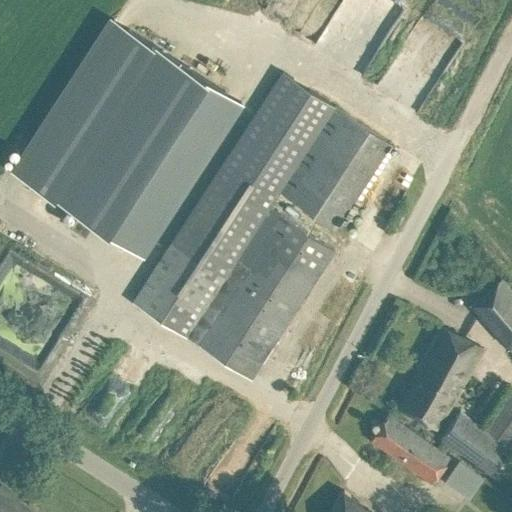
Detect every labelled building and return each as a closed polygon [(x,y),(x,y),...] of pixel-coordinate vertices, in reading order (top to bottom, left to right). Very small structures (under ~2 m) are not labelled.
[(70,226),(85,236),(94,222),(142,253),(241,101),(114,17),(14,170),(79,212),(70,226)] [(133,299),(251,376),(334,249),(269,206),(280,190),(335,226),(390,141),(283,70),(133,299)] [(511,285),(503,275),(472,303),(511,348),(511,285)] [(485,347),(443,326),(419,367),(421,368),(400,404),(436,426),(485,347)] [(458,409),(440,438),(495,471),(511,448),(511,383),(484,425),(458,409)] [(450,456),(388,413),(371,438),(433,480),(450,456)] [(190,424),(171,463),(199,476),(218,437),(190,424)] [(468,493),(482,473),(459,457),(445,478),(468,493)] [(31,511),(18,502),(20,499),(0,483),(0,511),(31,511)] [(372,511),(344,489),(332,511),(372,511)]
